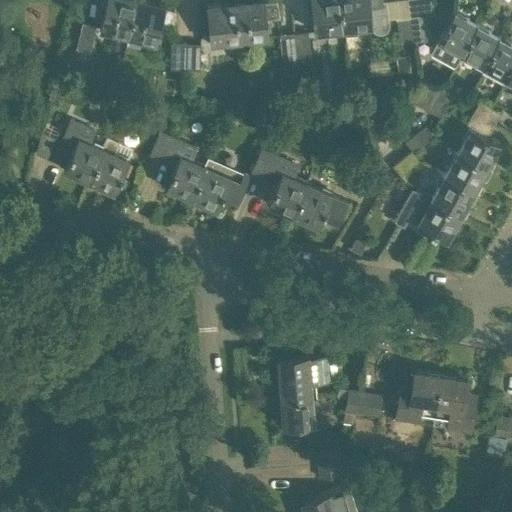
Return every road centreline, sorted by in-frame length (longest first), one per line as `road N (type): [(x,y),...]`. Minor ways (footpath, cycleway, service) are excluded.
road 1 (residential): [(480,294),(206,247)]
road 2 (residential): [(205,289),(472,333)]
road 3 (residential): [(220,511),(205,289)]
road 4 (residential): [(0,229),(37,221),(206,247)]
